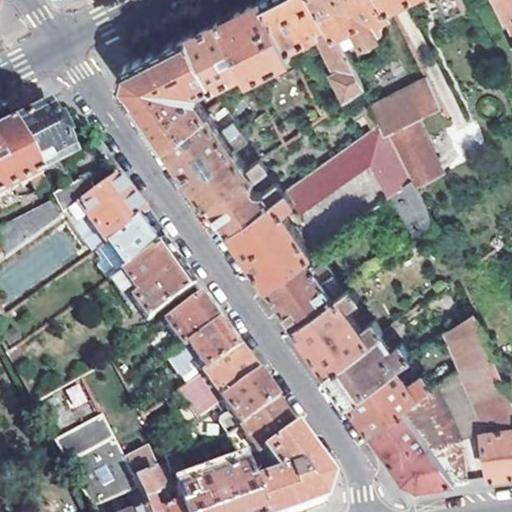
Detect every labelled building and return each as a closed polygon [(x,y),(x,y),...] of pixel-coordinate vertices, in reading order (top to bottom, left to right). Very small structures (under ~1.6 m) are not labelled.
[(220,18),(247,67),(257,85),(260,91),(298,72),(287,50),(261,0),(254,0),(220,18)] [(261,0),(287,50),(314,36),(350,103),(358,97),(366,92),(345,54),(317,0),(261,0)] [(317,0),(345,54),(381,35),(373,19),(392,9),(387,2),(386,0),(317,0)] [(386,0),(387,2),(391,0),(436,0),(445,17),(464,7),(460,0),(386,0)] [(511,0),(495,0),(510,32),(511,30),(511,0)] [(187,35),(213,81),(215,84),(247,67),(220,18),(215,20),(187,35)] [(200,89),(213,81),(187,35),(126,66),(124,72),(122,79),(167,143),(209,112),(198,96),(200,89)] [(426,77),(374,109),(384,128),(388,136),(415,119),(440,103),(426,77)] [(374,109),(366,92),(358,97),(377,133),(384,128),(374,109)] [(12,124),(47,192),(53,205),(60,218),(69,212),(91,196),(84,181),(75,186),(62,158),(72,153),(48,105),(12,124)] [(186,170),(242,132),(243,132),(235,120),(220,129),(209,112),(167,143),(181,163),(186,170)] [(415,119),(388,136),(413,182),(415,187),(444,173),(415,119)] [(0,198),(28,184),(35,198),(47,192),(12,124),(0,129),(0,198)] [(266,286),(307,257),(314,252),(286,212),(297,204),(303,213),(373,164),(391,197),(393,196),(413,182),(388,136),(384,128),(377,133),(284,196),(229,233),(248,259),(266,286)] [(206,200),(248,172),(235,154),(249,143),(242,132),(186,170),(191,178),(206,200)] [(261,163),(248,172),(206,200),(218,217),(229,233),(284,196),(277,185),(263,194),(257,194),(253,188),(254,182),(268,173),(261,163)] [(117,178),(91,196),(69,212),(77,225),(85,220),(103,246),(105,245),(144,217),(130,197),(117,178)] [(413,182),(393,196),(415,240),(435,227),(415,187),(413,182)] [(53,205),(0,232),(0,250),(4,258),(60,218),(53,205)] [(144,217),(105,245),(124,273),(163,245),(149,225),(144,217)] [(163,245),(124,273),(111,283),(119,297),(129,289),(134,295),(132,297),(131,300),(146,321),(193,288),(179,267),(163,245)] [(307,257),(266,286),(271,294),(295,327),(336,298),(315,268),(319,265),(315,260),(311,262),(307,257)] [(336,298),(295,327),(310,349),(326,372),(376,336),(382,331),(374,319),(362,328),(347,307),(360,298),(352,286),(336,298)] [(164,324),(181,350),(218,324),(205,305),(201,299),(164,324)] [(511,396),(474,311),(444,333),(459,367),(435,385),(456,434),(484,430),(511,426),(511,396)] [(218,324),(181,350),(165,362),(176,375),(196,361),(205,373),(237,351),(223,331),(218,324)] [(387,353),(376,336),(326,372),(330,378),(347,403),(397,367),(412,356),(402,343),(387,353)] [(58,391),(31,339),(7,357),(34,405),(58,391)] [(237,351),(205,373),(200,377),(218,402),(218,403),(255,377),(242,358),(237,351)] [(408,384),(397,367),(347,403),(353,410),(368,432),(401,408),(431,387),(422,373),(408,384)] [(255,377),(218,403),(227,415),(214,423),(224,438),(237,429),(274,404),(260,384),(255,377)] [(456,434),(435,385),(431,387),(401,408),(455,481),(468,479),(463,450),(456,434)] [(256,458),(261,454),(293,431),(279,411),(274,404),(237,429),(256,458)] [(401,408),(368,432),(402,481),(410,483),(419,486),(442,483),(455,481),(401,408)] [(90,507),(91,511),(101,507),(127,495),(138,491),(134,482),(131,477),(123,460),(100,416),(54,442),(90,507)] [(511,426),(484,430),(491,476),(508,473),(511,472),(511,426)] [(250,488),(258,511),(305,511),(323,506),(326,493),(327,488),(328,482),(293,431),(261,454),(277,477),(250,488)] [(157,445),(165,462),(175,457),(176,457),(166,439),(157,445)] [(123,460),(131,477),(154,465),(146,449),(123,460)] [(277,477),(261,454),(256,458),(244,466),(250,488),(277,477)] [(165,462),(170,475),(181,470),(175,457),(165,462)] [(180,507),(181,511),(258,511),(250,488),(244,466),(243,465),(236,467),(237,472),(183,493),(180,487),(174,489),(180,507)] [(138,491),(145,511),(181,511),(180,507),(166,511),(164,511),(158,494),(159,491),(152,473),(134,482),(138,491)] [(91,511),(145,511),(138,491),(127,495),(130,503),(136,506),(137,511),(103,511),(101,507),(91,511)]
